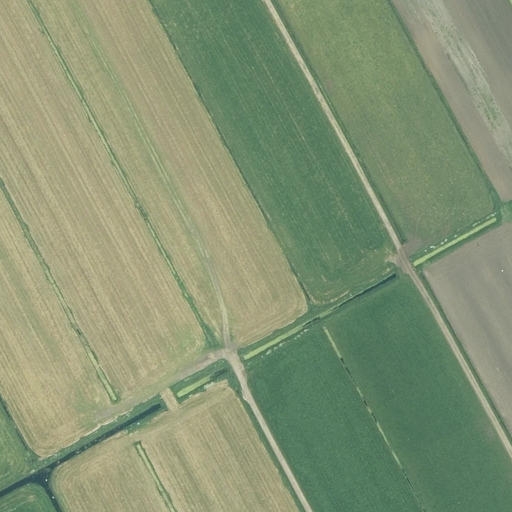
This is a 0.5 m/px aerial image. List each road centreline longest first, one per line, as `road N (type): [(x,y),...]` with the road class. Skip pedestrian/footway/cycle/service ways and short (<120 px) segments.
road 1 (track): [(263,0),(511,458)]
road 2 (track): [(230,356),(309,511)]
